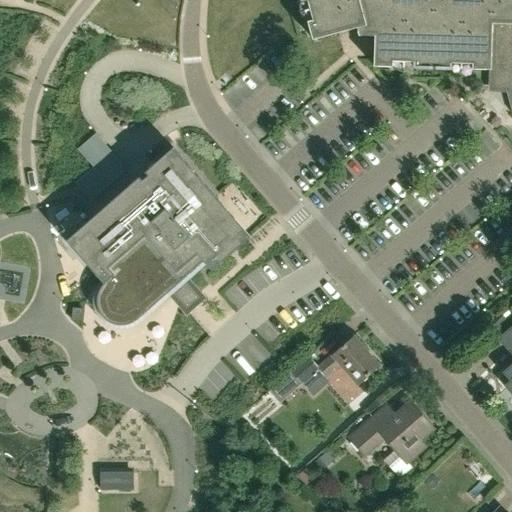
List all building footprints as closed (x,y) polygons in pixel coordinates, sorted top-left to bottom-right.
[(511,0),(307,0),(313,20),(308,21),(313,39),(357,27),(359,36),(375,35),(374,66),(393,67),(393,61),(415,62),(415,67),(450,68),(450,63),(472,64),(472,69),(489,69),(489,80),(495,80),(498,91),(509,88),(511,97),(511,111),(511,112),(511,113),(511,0)] [(64,51),(60,72),(72,74),(76,53),(64,51)] [(204,261),(212,271),(251,237),(173,147),(145,172),(148,176),(142,181),(139,177),(67,241),(105,284),(102,286),(100,290),(98,295),(97,299),(97,304),(98,309),(100,313),(103,317),(107,320),(111,323),(115,324),(120,325),(125,325),(129,324),(134,322),(170,291),(181,303),(195,291),(184,278),(204,261)] [(101,176),(109,185),(127,169),(111,151),(93,167),(75,183),(83,192),(101,176)] [(511,327),(500,338),(511,351),(511,366),(505,372),(511,380),(511,382),(508,386),(511,390),(511,327)] [(354,335),(325,361),(334,370),(341,364),(359,384),(380,365),(354,335)] [(308,357),(291,372),(299,381),(301,383),(319,368),(318,367),(309,357),(308,357)] [(291,372),(270,391),(280,402),(297,387),(295,385),(299,381),(291,372)] [(349,434),(368,417),(356,403),(337,420),(349,434)] [(396,449),(384,460),(399,479),(412,467),(407,462),(425,446),(418,438),(431,427),(411,403),(382,428),(373,417),(350,437),(365,454),(385,436),(396,449)] [(320,471),(342,452),(337,447),(323,458),(322,457),(315,463),(320,471)] [(133,473),(100,473),(100,489),(133,489),(133,473)] [(57,503),(61,483),(42,479),(38,499),(57,503)]
